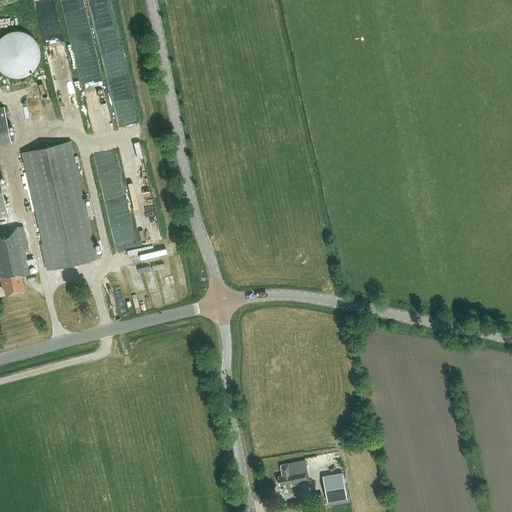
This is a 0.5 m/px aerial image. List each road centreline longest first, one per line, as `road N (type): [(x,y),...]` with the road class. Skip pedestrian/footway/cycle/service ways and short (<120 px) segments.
road 1 (tertiary): [(221,303),(190,196),(151,0)]
road 2 (tertiary): [(511,339),(310,297),(221,303)]
road 3 (tertiary): [(0,359),(221,303)]
road 4 (unclassified): [(252,511),(226,392),(221,303)]
